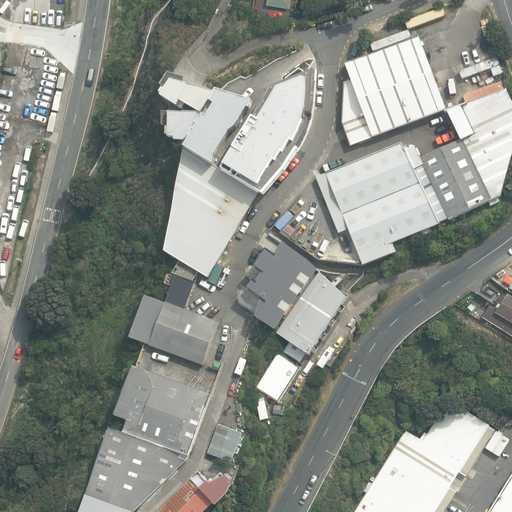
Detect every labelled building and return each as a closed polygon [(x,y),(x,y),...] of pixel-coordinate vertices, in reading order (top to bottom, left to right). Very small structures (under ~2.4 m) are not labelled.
[(5,0),(0,0),(0,21),(12,18),(5,0)] [(343,123),(352,146),(446,111),(419,37),(346,64),(352,81),(345,84),(343,123)] [(215,102),(221,93),(204,87),(192,84),(175,79),(169,88),(167,87),(164,92),(166,94),(165,95),(179,106),(182,100),(206,114),(213,101),(215,102)] [(402,144),(316,178),(339,234),(349,230),(364,267),(397,254),(393,244),(439,225),(438,222),(448,218),(449,221),(501,196),(511,157),(511,101),(506,89),(448,112),(462,139),(420,160),(419,157),(421,156),(418,150),(416,150),(415,147),(413,147),(413,146),(404,149),(402,144)] [(256,99),(222,90),(221,93),(215,102),(213,101),(206,114),(205,115),(206,115),(207,115),(202,123),(204,124),(200,130),(199,129),(195,136),(196,137),(189,148),(218,166),(219,156),(235,131),(240,127),(252,107),(254,108),(256,99)] [(224,171),(260,193),(304,119),(280,104),(274,114),(262,107),(224,171)] [(196,131),(206,115),(205,115),(200,111),(185,111),(185,112),(172,111),(171,126),(168,126),(168,135),(171,135),(171,137),(176,137),(176,140),(190,140),(191,131),(196,131)] [(131,339),(203,365),(220,321),(186,309),(196,284),(194,281),(198,274),(209,279),(259,195),(184,151),(165,252),(180,261),(172,274),(175,276),(165,304),(146,297),(131,339)] [(282,330),(322,272),(323,270),(288,242),(280,254),(271,248),(258,265),(267,272),(261,281),(257,279),(251,288),(266,297),(260,316),(282,330)] [(350,297),(322,272),(282,330),(279,333),(312,354),(350,297)] [(483,317),(511,335),(511,296),(508,294),(499,308),(492,303),(483,317)] [(466,307),(472,313),(475,310),(470,304),(466,307)] [(256,388),(279,402),(302,367),(279,353),(256,388)] [(111,430),(80,511),(133,511),(186,460),(188,457),(211,394),(134,366),(115,415),(128,420),(123,434),(111,430)] [(257,400),(262,420),(269,418),(265,399),(257,400)] [(434,511),(450,487),(459,473),(461,475),(491,428),(489,424),(449,399),(423,441),(405,429),(353,511),(434,511)] [(511,432),(511,423),(503,418),(499,425),(511,432)] [(208,453),(232,462),(242,433),(219,425),(208,453)] [(498,432),(491,428),(461,475),(469,479),(498,432)] [(206,511),(215,503),(218,506),(229,495),(234,485),(222,473),(211,483),(209,481),(199,470),(158,511),(157,511),(206,511)] [(511,511),(511,475),(489,511),(511,511)] [(445,511),(458,493),(450,487),(434,511),(445,511)]
